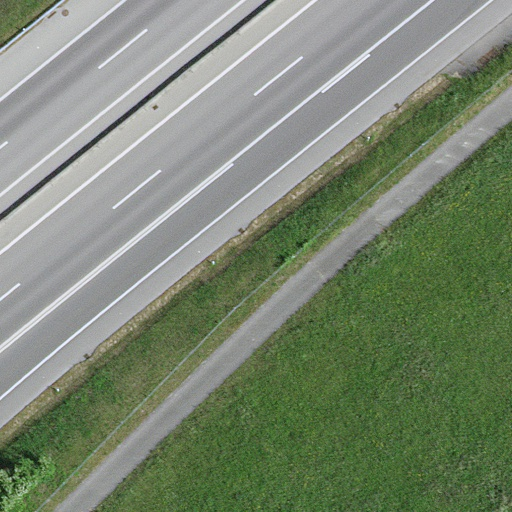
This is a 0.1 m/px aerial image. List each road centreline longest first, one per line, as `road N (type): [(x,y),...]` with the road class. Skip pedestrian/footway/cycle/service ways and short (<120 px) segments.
road 1 (track): [(73,511),(306,284),(511,102)]
road 2 (motorway): [(0,375),(183,224),(255,93)]
road 3 (motorway): [(0,299),(255,93)]
road 4 (motorway): [(183,0),(0,147)]
road 5 (motorway): [(255,93),(373,0)]
